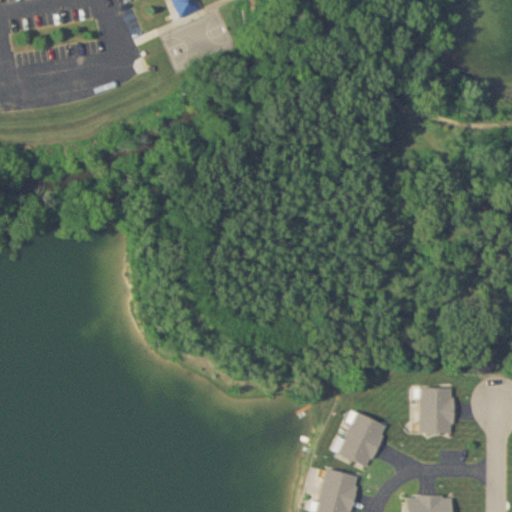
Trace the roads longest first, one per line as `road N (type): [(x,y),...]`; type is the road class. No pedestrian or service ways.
road 1 (track): [(380,199),(388,97),(420,109),(446,165),(511,225)]
road 2 (residential): [(379,511),(395,485),(412,475),(496,470)]
